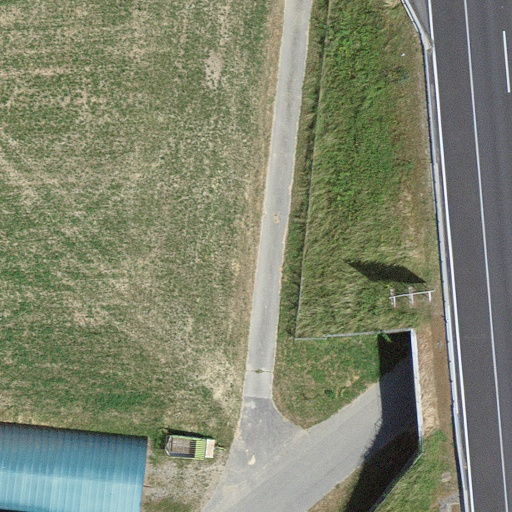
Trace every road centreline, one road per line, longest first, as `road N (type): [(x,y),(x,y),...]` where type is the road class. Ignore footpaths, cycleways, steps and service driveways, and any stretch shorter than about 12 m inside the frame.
road 1 (track): [(269,511),(258,396),(300,0)]
road 2 (unclassified): [(511,306),(271,511)]
